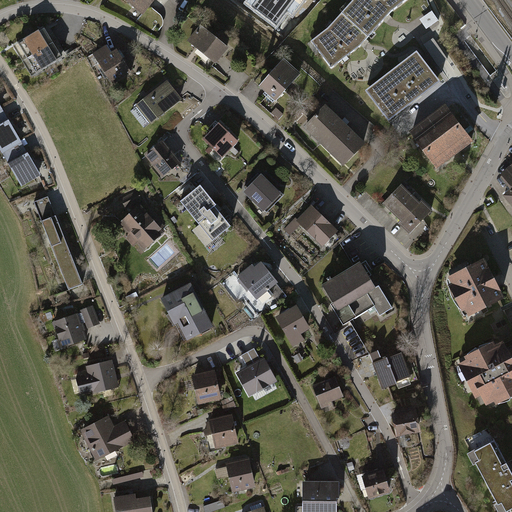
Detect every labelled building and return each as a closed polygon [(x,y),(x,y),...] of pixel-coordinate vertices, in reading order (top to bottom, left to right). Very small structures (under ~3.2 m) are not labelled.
[(118,0),(139,17),(153,0),(118,0)] [(256,0),(251,7),(276,25),(295,0),(256,0)] [(355,0),(329,31),(311,44),(332,69),(361,47),(392,9),(405,0),(355,0)] [(55,44),(46,29),(13,47),(22,62),(55,44)] [(226,49),(200,29),(186,46),(212,67),(226,49)] [(115,42),(88,57),(105,89),(133,74),(115,42)] [(55,44),(22,62),(30,77),(63,59),(55,44)] [(416,48),(365,88),(389,119),(440,79),(416,48)] [(292,68),(282,60),(258,88),(267,96),(292,68)] [(292,68),(267,96),(276,104),(300,76),(292,68)] [(167,83),(135,109),(149,126),(180,99),(167,83)] [(375,129),(337,94),(302,132),(341,167),(375,129)] [(474,144),(447,108),(429,122),(455,158),(474,144)] [(270,115),(277,122),(283,116),(275,109),(270,115)] [(20,142),(2,112),(0,112),(0,155),(21,145),(20,142)] [(455,158),(429,122),(409,136),(435,172),(455,158)] [(236,142),(218,123),(201,139),(219,158),(236,142)] [(161,143),(144,157),(162,179),(179,164),(161,143)] [(21,145),(0,155),(0,156),(19,189),(40,178),(21,145)] [(511,167),(500,175),(510,188),(501,195),(511,209),(511,167)] [(283,200),(257,175),(240,193),(266,218),(283,200)] [(199,186),(181,201),(213,241),(231,226),(199,186)] [(431,214),(403,186),(381,208),(410,236),(431,214)] [(127,218),(142,205),(136,192),(119,199),(127,218)] [(127,218),(118,225),(139,256),(165,233),(142,205),(127,218)] [(338,235),(313,207),(295,223),(320,251),(338,235)] [(65,295),(81,289),(54,216),(38,222),(65,295)] [(465,318),(504,299),(484,258),(445,276),(465,318)] [(258,263),(236,282),(253,302),(275,283),(258,263)] [(371,287),(361,265),(319,287),(341,329),(355,321),(374,312),(378,319),(391,311),(377,285),(371,287)] [(190,286),(159,300),(183,348),(213,333),(190,286)] [(92,308),(79,312),(86,332),(99,327),(92,308)] [(292,311),(271,321),(287,351),(307,340),(292,311)] [(74,317),(54,323),(62,349),(82,343),(74,317)] [(355,327),(345,331),(352,350),(363,345),(355,327)] [(454,360),(481,414),(511,397),(511,344),(506,334),(454,360)] [(254,351),(240,357),(246,370),(238,375),(253,402),(275,390),(254,351)] [(412,381),(401,354),(372,366),(383,392),(412,381)] [(86,369),(88,382),(78,384),(81,400),(116,394),(111,364),(86,369)] [(213,373),(190,377),(196,407),(219,402),(213,373)] [(335,379),(311,388),(320,410),(343,400),(335,379)] [(420,433),(416,408),(393,412),(397,437),(420,433)] [(231,418),(206,424),(212,452),(237,447),(231,418)] [(122,426),(112,432),(105,421),(82,433),(99,464),(133,445),(122,426)] [(511,511),(511,481),(492,444),(466,458),(495,511),(511,511)] [(246,458),(222,463),(228,495),(253,490),(246,458)] [(391,492),(384,468),(363,474),(369,498),(391,492)] [(339,484),(302,485),(302,511),(336,511),(336,502),(339,502),(339,484)] [(114,511),(150,511),(149,501),(133,503),(133,499),(113,501),(114,511)]
